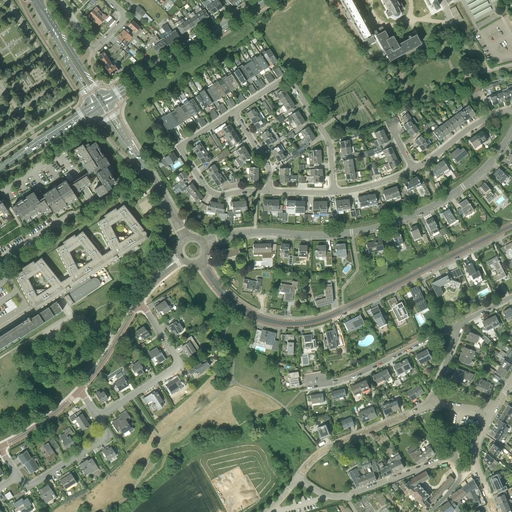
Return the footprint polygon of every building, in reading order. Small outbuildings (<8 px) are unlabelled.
[(212,4),(217,11),(223,7),(217,0),(213,0),(211,2),(212,4)] [(329,0),(331,1),(333,0),(340,0),(346,11),(345,12),(344,14),(347,19),(349,20),(351,19),(363,41),(366,47),(375,41),(378,39),(390,61),(420,44),(414,33),(396,44),(391,36),(387,38),(383,30),(377,34),(375,30),(373,32),(366,18),(363,19),(353,0),(381,0),(388,11),(385,12),(388,17),(391,16),(392,17),(393,18),(394,18),(396,19),(397,18),(399,18),(400,17),(401,15),(401,13),(401,12),(401,10),(404,9),(401,4),(399,5),(395,0),(425,0),(428,5),(430,4),(434,10),(439,7),(438,6),(442,3),(440,0),(329,0)] [(477,0),(468,5),(469,8),(480,3),(478,0),(477,0)] [(217,11),(212,4),(206,7),(211,15),(217,11)] [(196,6),(204,19),(209,16),(204,9),(202,11),(200,7),(200,8),(198,5),(196,6)] [(199,22),(204,19),(196,6),(194,7),(196,10),(193,12),(199,22)] [(94,20),(101,12),(96,7),(88,15),(94,20)] [(137,13),(142,17),(145,13),(138,7),(135,10),(137,13)] [(101,12),(94,20),(99,26),(107,17),(101,12)] [(195,25),(199,22),(193,12),(191,13),(190,12),(187,14),(195,25)] [(190,28),(195,25),(187,14),(185,15),(186,16),(184,18),(190,28)] [(186,31),(190,28),(184,18),(182,19),(181,17),(179,19),(179,20),(186,31)] [(112,18),(106,25),(109,27),(115,21),(112,18)] [(181,34),(186,31),(179,20),(175,24),(181,34)] [(136,37),(142,30),(132,21),(128,26),(134,30),(132,33),(136,37)] [(175,44),(181,40),(175,30),(175,31),(175,30),(172,32),(167,24),(161,28),(168,35),(169,36),(175,44)] [(130,44),(136,37),(132,33),(129,35),(124,30),(120,34),(128,41),(130,44)] [(127,47),(124,45),(128,41),(120,34),(117,38),(122,43),(120,45),(121,47),(124,50),(127,47)] [(158,38),(156,35),(154,37),(164,51),(168,48),(162,39),(160,40),(158,38)] [(168,48),(175,44),(169,36),(168,35),(162,39),(168,48)] [(158,55),(164,51),(154,37),(148,43),(150,45),(151,45),(153,47),(158,55)] [(265,52),(273,64),(278,61),(270,49),(265,52)] [(268,67),(273,64),(265,52),(264,51),(260,54),(261,55),(268,67)] [(103,63),(108,60),(103,52),(98,55),(103,63)] [(269,67),(268,67),(261,55),(256,58),(264,70),(269,67)] [(260,73),(264,70),(256,58),(256,56),(251,60),(252,61),(260,73)] [(115,65),(115,66),(112,62),(110,63),(108,60),(103,63),(108,70),(107,70),(107,71),(115,66),(115,65)] [(260,73),(252,61),(247,64),(255,76),(260,73)] [(251,79),(255,76),(247,64),(243,66),(250,78),(251,79)] [(246,81),(250,78),(243,66),(242,65),(237,68),(238,69),(246,81)] [(111,76),(118,71),(115,66),(107,71),(111,76)] [(246,82),(246,81),(238,69),(234,72),(242,85),(246,82)] [(227,77),(234,89),(235,89),(239,86),(231,74),(227,77)] [(230,91),(234,89),(227,77),(226,75),(221,78),(222,80),(230,91)] [(230,92),(230,91),(222,80),(218,82),(225,94),(226,95),(230,92)] [(225,94),(218,82),(217,81),(212,84),(213,85),(221,97),(225,94)] [(221,98),(221,97),(213,85),(209,88),(217,101),(221,98)] [(212,104),(217,101),(209,88),(205,91),(212,103),(212,104)] [(280,100),(288,95),(284,89),(281,91),(279,88),(273,93),(276,98),(277,97),(280,100)] [(208,106),(212,103),(205,91),(204,90),(199,93),(200,94),(208,106)] [(505,101),(511,99),(508,90),(502,92),(505,101)] [(499,103),(505,101),(502,92),(496,94),(499,103)] [(208,106),(200,94),(195,97),(203,109),(208,106)] [(492,105),(499,103),(496,94),(489,97),(491,102),(492,105)] [(283,106),(291,100),(288,95),(280,100),(283,106)] [(189,101),(196,113),(196,114),(201,111),(193,99),(189,101)] [(192,116),(196,113),(189,101),(188,100),(183,103),(184,104),(192,116)] [(291,100),(283,106),(287,111),(295,106),(291,100)] [(192,117),(192,116),(184,104),(180,107),(187,119),(187,120),(192,117)] [(463,109),(470,118),(475,114),(468,105),(463,109)] [(183,122),(187,119),(180,107),(179,106),(174,109),(175,110),(183,122)] [(250,119),(258,114),(254,108),(250,111),(247,113),(250,119)] [(465,121),(470,118),(463,109),(458,113),(465,121)] [(183,122),(175,110),(171,113),(179,125),(183,122)] [(294,122),(302,117),(298,111),(295,113),(290,116),(294,122)] [(459,125),(465,121),(458,113),(457,111),(454,112),(456,114),(453,116),(459,125)] [(174,128),(179,125),(171,113),(166,116),(174,128)] [(407,131),(415,125),(411,120),(412,119),(407,113),(402,117),(406,124),(403,126),(407,131)] [(254,124),(262,119),(258,114),(250,119),(254,124)] [(170,131),(174,128),(166,116),(166,115),(161,118),(162,119),(170,131)] [(454,129),(459,125),(453,116),(448,120),(454,129)] [(302,117),(294,122),(291,124),(292,126),(293,125),(294,125),(295,124),(297,128),(302,125),(302,124),(305,122),(302,117)] [(170,131),(162,119),(157,122),(165,134),(170,131)] [(262,119),(254,124),(257,130),(261,128),(266,126),(262,119)] [(449,132),(454,129),(448,120),(443,124),(449,132)] [(225,135),(233,130),(230,124),(226,126),(225,124),(215,130),(215,133),(222,129),(225,135)] [(444,136),(449,132),(443,124),(438,128),(444,136)] [(415,125),(407,131),(411,136),(419,131),(415,125)] [(304,138),(312,133),(308,127),(305,129),(300,132),(304,138)] [(439,140),(444,136),(438,128),(432,132),(439,140)] [(229,141),(237,135),(233,130),(225,135),(229,141)] [(264,141),(272,136),(269,130),(264,133),(261,135),(264,141)] [(377,140),(386,135),(383,130),(379,131),(374,133),(377,140)] [(476,136),(481,144),(488,140),(482,131),(476,136)] [(275,146),(279,143),(281,141),(276,133),(272,136),(264,141),(268,146),(271,144),(271,145),(273,143),(275,146)] [(312,133),(304,138),(302,139),(306,145),(313,140),(312,140),(316,138),(312,133)] [(237,135),(229,141),(233,146),(237,143),(240,141),(237,135)] [(386,135),(377,140),(374,141),(377,147),(385,143),(388,141),(386,135)] [(418,146),(426,141),(422,135),(417,139),(418,139),(415,141),(418,146)] [(481,144),(476,136),(475,135),(469,140),(474,149),(481,144)] [(341,148),(350,147),(349,140),(344,141),(340,142),(341,148)] [(426,141),(418,146),(422,152),(426,150),(430,146),(426,141)] [(107,191),(110,189),(112,188),(110,186),(116,182),(113,177),(112,178),(108,172),(109,171),(106,167),(110,164),(107,160),(106,161),(97,147),(99,146),(96,142),(90,146),(88,143),(84,146),(83,144),(74,150),(77,154),(78,153),(87,167),(86,168),(90,174),(92,172),(94,175),(96,173),(103,184),(94,189),(97,194),(98,193),(101,196),(108,192),(107,191)] [(196,154),(204,149),(200,143),(195,146),(196,146),(193,148),(196,154)] [(275,157),(283,152),(279,146),(281,145),(279,143),(275,146),(276,148),(274,149),(271,151),(275,157)] [(239,157),(247,152),(244,146),(240,148),(235,151),(239,157)] [(350,147),(341,148),(342,155),(346,154),(346,155),(352,154),(350,147)] [(385,157),(394,153),(391,147),(387,149),(387,148),(380,152),(383,158),(385,157)] [(449,155),(456,163),(464,157),(465,158),(468,155),(463,148),(460,151),(458,148),(449,155)] [(200,159),(208,154),(204,149),(196,154),(200,159)] [(247,152),(239,157),(235,159),(241,168),(247,164),(245,161),(248,160),(248,159),(251,157),(247,152)] [(283,152),(275,157),(278,162),(281,160),(282,161),(286,158),(283,152)] [(154,160),(156,164),(161,160),(166,167),(169,165),(177,159),(173,153),(167,157),(164,153),(154,160)] [(388,163),(397,159),(394,153),(385,157),(388,163)] [(208,154),(200,159),(203,165),(207,163),(211,160),(208,154)] [(344,167),(354,166),(352,159),(347,160),(343,161),(344,167)] [(397,159),(388,163),(391,169),(396,167),(396,166),(399,165),(397,159)] [(437,164),(442,172),(444,175),(449,171),(443,161),(437,164)] [(436,176),(442,172),(437,164),(431,168),(436,176)] [(210,176),(218,170),(214,165),(210,168),(207,170),(210,176)] [(345,174),(355,172),(354,166),(344,167),(345,174)] [(497,179),(502,184),(508,177),(504,174),(505,173),(499,168),(494,174),(498,178),(497,179)] [(214,181),(222,176),(218,170),(210,176),(214,181)] [(178,182),(172,188),(174,191),(176,190),(181,186),(185,184),(183,180),(188,176),(184,171),(180,173),(180,172),(176,174),(180,181),(178,182)] [(355,172),(345,174),(346,180),(350,180),(359,179),(358,172),(355,172)] [(50,205),(54,211),(55,213),(67,206),(67,205),(73,201),(73,202),(78,199),(73,191),(74,190),(77,194),(81,191),(80,189),(84,187),(86,186),(87,187),(92,184),(87,176),(80,180),(70,186),(66,181),(40,198),(41,199),(39,200),(34,192),(26,197),(27,198),(12,208),(17,215),(18,214),(21,218),(23,217),(27,223),(32,220),(31,218),(41,212),(42,213),(50,208),(49,206),(50,205)] [(222,176),(214,181),(217,187),(220,185),(221,185),(225,182),(222,176)] [(404,184),(408,192),(418,186),(424,198),(430,195),(423,182),(420,183),(417,177),(411,180),(410,178),(406,180),(407,182),(404,184)] [(192,195),(198,191),(192,183),(187,187),(185,183),(185,184),(181,186),(176,190),(178,193),(182,190),(183,192),(187,189),(192,195)] [(479,188),(484,195),(483,196),(484,197),(487,200),(494,195),(491,191),(492,190),(485,183),(479,188)] [(390,189),(393,198),(396,197),(397,199),(400,198),(396,187),(390,189)] [(386,201),(393,198),(390,189),(383,191),(386,201)] [(201,209),(204,204),(201,202),(200,201),(201,201),(201,200),(204,198),(198,191),(192,195),(196,201),(197,203),(199,205),(198,208),(201,209)] [(366,196),(369,206),(377,204),(375,194),(366,196)] [(360,207),(369,206),(366,196),(358,198),(360,207)] [(239,201),(240,214),(241,213),(241,211),(247,210),(247,207),(251,207),(251,206),(252,198),(248,198),(248,203),(246,203),(246,201),(239,201)] [(342,200),(343,211),(350,210),(350,209),(349,199),(342,200)] [(461,208),(460,209),(465,216),(474,210),(470,203),(469,204),(466,199),(459,204),(461,208)] [(0,214),(3,212),(4,214),(8,211),(7,209),(4,204),(3,202),(2,203),(0,200),(0,214)] [(271,200),(271,211),(278,211),(278,212),(279,211),(279,217),(282,217),(282,213),(282,205),(278,205),(279,200),(271,200)] [(337,211),(343,211),(342,200),(335,201),(336,210),(337,211)] [(229,219),(229,226),(232,226),(232,218),(234,218),(233,214),(240,214),(239,201),(232,202),(232,207),(233,211),(228,212),(229,219)] [(286,213),(295,213),(296,201),(286,201),(286,213)] [(296,201),(295,213),(304,213),(305,201),(296,201)] [(206,211),(215,213),(217,203),(210,202),(209,206),(207,205),(207,206),(204,204),(201,209),(203,211),(204,210),(206,210),(206,211)] [(217,203),(215,213),(223,215),(225,209),(223,209),(224,204),(217,203)] [(93,278),(92,279),(91,279),(89,276),(128,251),(148,238),(146,236),(145,236),(146,235),(146,234),(146,233),(146,232),(145,232),(145,231),(144,231),(143,231),(142,232),(142,231),(144,230),(124,205),(117,210),(116,208),(111,211),(104,216),(105,218),(97,222),(111,249),(107,252),(102,256),(93,245),(83,231),(76,237),(74,234),(63,242),(63,243),(64,244),(56,248),(68,271),(70,276),(61,282),(41,258),(35,263),(33,261),(21,269),(22,269),(23,271),(15,275),(19,282),(29,303),(31,302),(32,302),(32,303),(31,303),(31,304),(31,305),(31,306),(32,307),(34,308),(35,307),(34,308),(36,311),(50,302),(62,294),(64,297),(69,306),(81,299),(96,289),(98,288),(98,287),(99,287),(99,286),(100,286),(100,285),(100,284),(100,283),(100,282),(100,281),(99,281),(99,280),(98,280),(98,279),(97,279),(97,278),(96,278),(95,278),(94,278),(93,278)] [(443,215),(449,225),(456,221),(449,209),(445,211),(446,213),(443,215)] [(433,218),(426,222),(432,234),(438,231),(436,226),(437,226),(433,218)] [(412,231),(410,232),(414,240),(421,237),(416,226),(411,228),(412,231)] [(442,237),(447,234),(443,228),(438,231),(442,237)] [(392,235),(395,245),(403,243),(400,234),(399,234),(399,233),(392,235)] [(367,244),(368,248),(365,249),(367,257),(375,255),(374,252),(384,250),(384,249),(384,248),(385,252),(392,251),(390,244),(382,245),(381,238),(374,240),(375,243),(367,244)] [(253,244),(253,252),(271,252),(271,248),(271,243),(253,244)] [(280,253),(280,255),(288,256),(288,254),(289,245),(281,244),(280,253)] [(332,259),(332,266),(338,265),(338,257),(340,257),(346,257),(344,244),(335,245),(337,255),(331,255),(332,259)] [(298,251),(298,257),(307,257),(307,251),(307,246),(299,245),(299,251),(298,251)] [(225,258),(230,257),(240,254),(239,251),(240,251),(239,250),(238,246),(223,250),(224,254),(224,256),(225,256),(225,258)] [(317,246),(317,257),(325,257),(325,246),(317,246)] [(496,269),(502,266),(497,256),(487,261),(489,266),(493,264),(496,269)] [(474,267),(472,263),(465,266),(469,273),(468,273),(475,285),(484,281),(476,266),(474,267)] [(432,283),(438,296),(444,294),(440,287),(446,284),(451,286),(452,285),(455,286),(456,287),(459,289),(461,283),(453,280),(459,277),(455,269),(449,272),(452,278),(450,279),(448,275),(432,283)] [(250,280),(244,279),(243,283),(247,284),(246,288),(252,289),(252,291),(253,291),(253,290),(255,291),(255,292),(259,292),(262,279),(257,278),(257,281),(250,280)] [(279,292),(285,293),(284,301),(292,302),(294,289),(297,290),(298,282),(293,281),(292,285),(281,284),(281,287),(280,287),(279,289),(279,288),(279,289),(280,289),(279,292)] [(331,284),(324,285),(326,298),(315,301),(317,308),(333,303),(332,286),(331,283),(331,284)] [(410,290),(421,312),(429,307),(420,290),(415,293),(412,289),(410,290)] [(155,307),(158,312),(160,311),(163,315),(171,310),(168,306),(173,303),(169,297),(155,307)] [(6,302),(8,306),(5,309),(8,313),(18,306),(13,298),(6,302)] [(62,310),(57,302),(52,305),(30,319),(29,318),(28,319),(0,336),(0,348),(19,336),(20,337),(62,310)] [(399,322),(405,319),(409,317),(407,314),(402,303),(392,308),(399,322)] [(371,310),(380,327),(381,328),(387,325),(387,324),(378,306),(371,310)] [(504,314),(506,319),(511,316),(511,318),(511,309),(511,308),(503,311),(505,314),(504,314)] [(344,323),(348,331),(347,331),(348,333),(365,324),(360,315),(344,323)] [(489,318),(494,329),(500,326),(499,325),(500,324),(495,315),(489,318)] [(488,333),(494,329),(489,318),(482,322),(487,331),(488,333)] [(176,335),(182,331),(182,330),(184,330),(179,323),(178,324),(176,321),(168,326),(171,332),(173,331),(176,335)] [(141,334),(144,340),(151,336),(147,330),(144,326),(135,332),(138,336),(141,334)] [(263,330),(262,331),(258,330),(255,340),(257,340),(256,343),(265,345),(265,343),(272,345),(275,333),(263,330)] [(325,332),(329,349),(337,347),(333,330),(325,332)] [(467,339),(476,343),(475,345),(477,345),(480,337),(480,336),(470,332),(467,339)] [(286,334),(286,342),(287,342),(287,354),(293,354),(294,340),(298,340),(298,335),(286,334)] [(303,335),(305,347),(305,349),(316,348),(315,339),(312,339),(311,334),(303,335)] [(488,344),(491,340),(485,335),(482,338),(488,344)] [(188,357),(196,352),(190,341),(182,346),(188,357)] [(155,357),(159,363),(166,359),(160,350),(159,350),(157,347),(148,353),(152,358),(154,357),(155,357)] [(462,353),(475,358),(476,355),(475,354),(476,352),(479,353),(481,349),(475,347),(474,351),(464,347),(462,353)] [(416,355),(421,364),(432,358),(428,349),(416,355)] [(475,358),(462,353),(459,360),(462,361),(463,362),(470,364),(469,365),(472,366),(475,358)] [(401,362),(405,372),(412,368),(407,359),(401,362)] [(197,371),(199,373),(200,375),(204,372),(203,371),(210,366),(207,361),(206,360),(189,371),(191,375),(197,371)] [(500,366),(508,371),(511,365),(504,360),(500,366)] [(133,363),(130,365),(135,372),(136,371),(139,376),(144,372),(142,368),(143,367),(139,361),(133,364),(133,363)] [(399,375),(405,372),(401,362),(394,366),(399,375)] [(508,371),(500,366),(496,372),(504,377),(508,371)] [(454,374),(467,380),(470,373),(456,367),(454,374)] [(381,373),(384,380),(391,377),(387,369),(381,372),(381,373)] [(298,372),(288,373),(289,377),(288,377),(288,379),(289,379),(290,387),(299,385),(298,377),(299,377),(298,372)] [(378,384),(384,380),(381,373),(374,376),(378,384)] [(115,382),(115,383),(120,391),(129,385),(126,381),(124,377),(118,380),(117,380),(115,381),(115,382)] [(165,384),(171,393),(182,386),(177,377),(165,384)] [(477,389),(483,391),(487,382),(480,379),(477,389)] [(359,383),(363,392),(370,389),(366,380),(359,383)] [(487,382),(483,391),(490,394),(494,384),(487,382)] [(356,395),(363,392),(359,383),(352,386),(356,395)] [(412,400),(419,396),(419,395),(424,392),(420,385),(416,387),(415,387),(407,392),(412,400)] [(332,392),(334,399),(346,396),(345,389),(332,392)] [(108,398),(107,396),(106,396),(107,395),(104,391),(101,393),(99,391),(96,393),(101,403),(108,398)] [(160,403),(163,401),(157,392),(155,393),(154,391),(144,398),(148,403),(152,401),(154,403),(153,404),(154,405),(154,404),(158,410),(163,407),(160,403)] [(311,395),(312,404),(324,402),(323,393),(311,395)] [(390,403),(393,411),(400,408),(398,403),(401,401),(399,395),(395,397),(397,400),(393,402),(393,400),(394,400),(393,397),(389,399),(390,402),(390,403)] [(386,414),(393,411),(390,403),(390,402),(382,405),(386,414)] [(366,409),(370,419),(378,416),(373,406),(366,409)] [(363,423),(370,419),(366,409),(359,412),(363,423)] [(75,427),(79,424),(83,430),(86,428),(90,426),(81,411),(75,414),(74,414),(75,414),(69,418),(75,427)] [(117,431),(121,429),(123,433),(129,430),(130,432),(134,430),(128,420),(131,418),(126,411),(119,415),(121,417),(112,423),(117,431)] [(509,425),(511,420),(511,416),(504,412),(499,419),(509,425)] [(342,421),(345,429),(354,424),(351,417),(351,418),(350,417),(342,420),(342,421)] [(496,425),(507,432),(509,428),(511,426),(509,425),(499,419),(496,425)] [(330,434),(326,424),(317,428),(320,436),(319,437),(319,438),(320,439),(321,440),(322,440),(323,439),(324,438),(325,437),(327,436),(328,435),(330,434)] [(504,437),(507,432),(496,425),(492,430),(504,437)] [(64,442),(62,442),(67,450),(75,444),(70,436),(74,434),(70,427),(64,431),(65,433),(60,436),(64,442)] [(501,441),(504,437),(492,430),(490,434),(501,441)] [(43,454),(45,457),(47,456),(50,460),(56,455),(48,443),(43,446),(45,450),(44,450),(46,452),(43,454)] [(500,444),(498,447),(494,444),(489,450),(499,457),(505,449),(500,444)] [(414,460),(414,459),(418,465),(435,453),(431,447),(432,447),(430,445),(426,447),(428,449),(421,454),(420,452),(419,452),(417,450),(418,449),(415,445),(407,450),(414,460)] [(108,460),(116,455),(111,447),(107,450),(106,448),(102,450),(108,460)] [(31,473),(39,468),(32,457),(31,457),(27,451),(18,456),(23,464),(24,463),(31,473)] [(390,463),(395,472),(405,467),(400,459),(402,458),(400,454),(396,456),(396,457),(392,459),(393,462),(390,463)] [(484,460),(494,467),(495,468),(499,463),(488,454),(484,459),(484,460)] [(91,474),(99,469),(92,458),(88,461),(87,459),(79,464),(82,468),(80,469),(82,471),(83,470),(86,475),(90,473),(91,474)] [(370,459),(361,462),(369,483),(377,480),(374,473),(379,471),(374,459),(370,460),(370,459)] [(385,477),(395,472),(390,463),(388,460),(385,462),(387,465),(384,466),(382,462),(378,464),(380,469),(385,477)] [(357,468),(349,472),(357,488),(361,486),(369,483),(361,462),(360,463),(360,462),(358,464),(359,467),(357,468)] [(430,495),(420,484),(430,478),(426,471),(415,477),(413,475),(399,481),(403,484),(399,487),(407,495),(410,492),(420,503),(424,507),(422,509),(423,511),(422,511),(425,511),(427,511),(425,509),(431,504),(441,494),(445,491),(455,479),(451,476),(441,488),(428,500),(426,499),(430,495)] [(65,489),(77,482),(71,473),(64,478),(63,475),(58,478),(65,489)] [(497,490),(503,487),(505,491),(505,490),(508,489),(507,485),(505,486),(502,480),(504,479),(501,473),(489,478),(492,486),(494,489),(494,491),(497,490)] [(461,488),(466,495),(470,500),(471,503),(479,500),(475,492),(480,490),(474,479),(468,484),(461,488)] [(56,495),(55,496),(48,484),(39,491),(41,495),(40,495),(42,498),(43,498),(46,503),(55,497),(56,498),(58,497),(56,495)] [(455,503),(466,495),(461,488),(450,496),(453,500),(455,503)] [(9,499),(14,496),(10,490),(5,494),(9,499)] [(499,504),(508,501),(505,494),(507,493),(505,490),(505,491),(498,493),(499,496),(497,498),(499,504)] [(367,497),(370,501),(378,496),(375,492),(367,497)] [(13,504),(16,508),(20,505),(22,508),(23,507),(26,511),(29,511),(33,510),(30,506),(31,505),(27,498),(24,500),(22,498),(13,504)] [(510,509),(511,508),(510,503),(511,502),(511,500),(511,499),(508,501),(499,504),(502,511),(506,511),(511,510),(510,509)] [(455,503),(453,500),(450,502),(449,501),(440,508),(443,511),(451,511),(452,511),(455,511),(454,510),(455,509),(454,508),(457,506),(455,503)]
